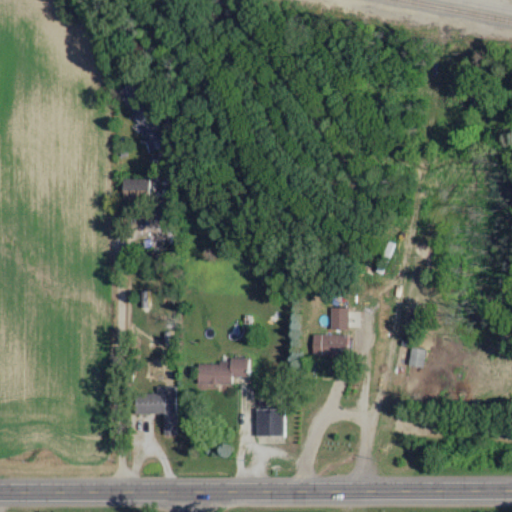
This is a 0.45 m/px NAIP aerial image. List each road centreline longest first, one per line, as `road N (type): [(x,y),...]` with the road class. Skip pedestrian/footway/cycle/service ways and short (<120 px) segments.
road 1 (primary): [(0,495),(197,499),(511,489)]
road 2 (residential): [(359,490),(445,23)]
